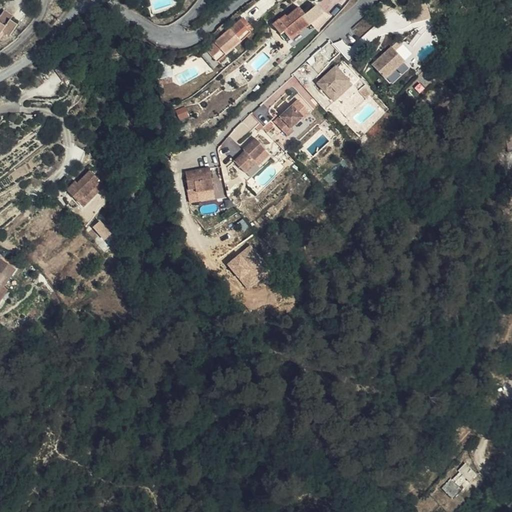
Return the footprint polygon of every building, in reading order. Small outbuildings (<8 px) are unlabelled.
[(296,8),(284,18),(287,22),(299,11),(296,8)] [(272,30),(279,38),(283,35),(291,43),(319,16),(314,9),(305,17),(299,11),(287,22),(284,18),(272,30)] [(233,20),(242,33),(246,30),(236,17),(233,20)] [(208,60),(242,33),(233,20),(199,47),(208,60)] [(283,35),(279,38),(287,47),(291,43),(283,35)] [(368,67),(382,81),(401,63),(391,52),(399,46),(395,42),(368,67)] [(136,78),(151,71),(144,59),(131,66),(136,78)] [(313,87),(322,96),(328,91),(332,95),(345,83),(332,69),(313,87)] [(328,91),(322,96),(330,104),(348,87),(345,83),(332,95),(328,91)] [(300,122),(306,116),(294,103),(271,126),(284,140),(290,134),(288,131),(299,121),(300,122)] [(259,132),(254,127),(250,132),(254,136),(259,132)] [(231,166),(240,175),(252,169),(253,167),(250,164),(262,153),(251,142),(239,153),(241,155),(231,166)] [(252,169),(240,175),(242,177),(252,169)] [(67,191),(77,202),(84,196),(86,197),(89,194),(94,199),(106,187),(90,172),(80,182),(76,186),(74,184),(67,191)] [(194,196),(199,195),(211,190),(208,172),(183,176),(186,194),(193,191),(194,196)] [(84,196),(77,202),(84,209),(94,199),(89,194),(86,197),(84,196)] [(110,243),(116,237),(104,225),(98,230),(110,243)] [(115,250),(110,244),(105,249),(110,255),(115,250)] [(228,260),(245,287),(270,272),(253,244),(228,260)] [(0,305),(0,306),(13,290),(9,287),(22,270),(8,259),(0,268),(0,305)] [(432,487),(446,498),(454,488),(448,484),(456,475),(459,478),(465,472),(455,461),(432,487)] [(128,489),(134,481),(126,475),(121,483),(128,489)] [(500,508),(502,506),(498,501),(511,488),(511,484),(494,502),(500,508)] [(502,506),(511,496),(511,488),(498,501),(502,506)] [(511,511),(511,496),(502,506),(507,511),(511,511)]
